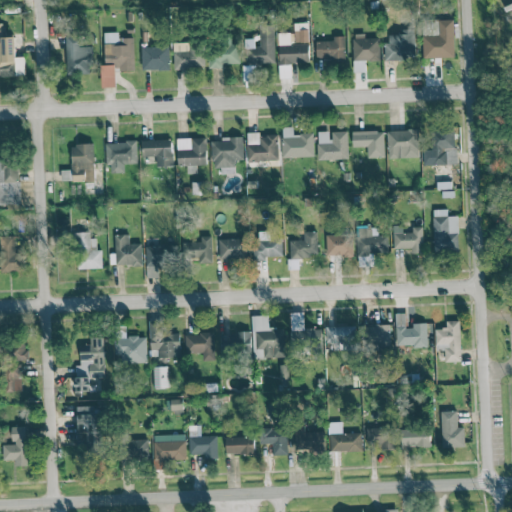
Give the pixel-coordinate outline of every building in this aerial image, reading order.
[(453,19),(431,20),(432,36),(423,36),(424,58),(454,57),(453,19)] [(2,24),(0,23),(0,76),(24,76),(24,57),(16,57),(15,37),(2,37),(2,24)] [(309,62),(307,23),(293,23),(293,33),(278,33),(279,78),(291,78),(291,63),(309,62)] [(274,64),(273,25),(257,25),(257,39),(245,39),(246,65),(274,64)] [(385,60),(416,59),(415,29),(401,30),(401,34),(388,35),(389,44),(384,44),(385,60)] [(133,38),(118,38),(118,32),(104,33),(105,63),(117,63),(117,71),(134,70),(133,38)] [(379,38),(365,38),(364,34),(353,34),(353,61),(380,60),(379,38)] [(66,36),(67,74),(92,73),(92,46),(80,46),(79,35),(66,36)] [(316,41),(316,58),(331,58),(331,64),(345,64),(344,36),(333,36),(333,40),(316,41)] [(173,43),(174,69),(203,68),(202,42),(173,43)] [(223,68),(223,64),(239,63),(239,43),(210,44),(210,68),(223,68)] [(169,69),(169,46),(141,47),(142,70),(169,69)] [(116,87),(115,64),(101,65),(102,88),(116,87)] [(243,80),(255,80),(255,65),(243,65),(243,80)] [(293,127),(281,127),(282,157),(314,156),(313,133),(293,134),(293,127)] [(419,157),(418,130),(387,131),(388,158),(419,157)] [(318,160),(348,159),(348,132),(330,132),(330,131),(317,132),(318,160)] [(384,157),(383,131),(352,132),(353,147),(367,147),(368,157),(384,157)] [(279,160),(278,135),(259,136),(259,132),(246,133),(247,162),(279,160)] [(456,165),(455,134),(433,135),(433,145),(423,145),(424,165),(456,165)] [(196,173),(196,165),(207,165),(206,137),(177,139),(178,166),(187,165),(187,173),(196,173)] [(212,138),(212,172),(235,171),(234,160),(244,160),(243,138),(212,138)] [(156,156),(156,166),(173,166),(172,139),(141,141),(142,157),(156,156)] [(125,172),(124,164),(138,163),(137,141),(105,143),(106,165),(110,165),(111,173),(125,172)] [(71,145),(73,182),(95,181),(94,144),(71,145)] [(0,160),(0,204),(21,204),(19,160),(10,161),(9,147),(0,147),(1,160),(0,160)] [(62,181),(72,180),(72,170),(61,170),(62,181)] [(457,216),(447,216),(447,209),(433,210),(434,252),(459,251),(457,216)] [(423,253),(423,227),(412,227),(412,233),(403,233),(402,225),(393,225),(394,248),(411,248),(412,253),(423,253)] [(388,254),(388,236),(378,236),(377,228),(357,228),(358,255),(388,254)] [(283,256),(282,240),(270,240),(270,231),(258,231),(258,240),(253,241),(253,261),(266,260),(266,256),(283,256)] [(290,258),(318,257),(317,231),(303,231),(304,240),(290,240),(290,258)] [(102,250),(94,250),(93,232),(76,232),(77,269),(103,268),(102,250)] [(115,265),(142,265),(141,243),(129,243),(129,234),(115,235),(115,265)] [(352,234),(326,235),(327,256),(353,255),(352,234)] [(0,236),(0,254),(1,272),(26,271),(25,252),(15,252),(15,236),(0,236)] [(212,261),(212,236),(201,236),(201,242),(183,242),(184,262),(212,261)] [(219,239),(220,258),(246,257),(245,238),(219,239)] [(146,246),(146,278),(158,277),(158,263),(176,262),(176,245),(146,246)] [(303,312),(290,313),(291,342),(322,341),(321,328),(304,329),(303,312)] [(397,347),(428,346),(427,324),(408,325),(407,313),(395,313),(397,347)] [(284,328),(268,328),(268,315),(251,316),(252,331),(254,331),(255,358),(284,358),(284,328)] [(460,320),(446,321),(446,328),(435,328),(436,351),(445,350),(445,362),(460,361),(460,320)] [(180,357),(179,333),(161,334),(161,322),(149,322),(150,349),(158,349),(158,358),(180,357)] [(366,325),(366,349),(390,349),(391,325),(366,325)] [(326,326),(326,349),(356,349),(355,326),(326,326)] [(250,332),(221,333),(222,354),(251,353),(250,332)] [(185,334),(185,354),(202,353),(202,359),(215,359),(214,333),(185,334)] [(147,362),(146,337),(114,337),(115,355),(121,355),(121,363),(147,362)] [(11,360),(27,360),(27,344),(12,343),(11,360)] [(105,377),(104,343),(80,344),(80,365),(75,365),(75,393),(90,393),(89,377),(105,377)] [(5,392),(22,391),(21,363),(5,364),(5,392)] [(288,364),(280,365),(281,385),(289,384),(288,364)] [(153,367),(153,388),(167,388),(167,367),(153,367)] [(172,399),(172,414),(183,414),(182,399),(172,399)] [(76,406),(77,433),(86,432),(87,453),(103,452),(101,406),(76,406)] [(457,411),(441,411),(442,447),(465,447),(464,427),(457,427),(457,411)] [(204,459),(218,459),(217,435),(201,436),(200,425),(189,425),(189,454),(203,454),(204,459)] [(28,466),(26,426),(12,427),(12,444),(7,444),(7,460),(15,460),(15,466),(28,466)] [(324,431),(305,432),(305,427),(295,427),(295,451),(325,450),(324,431)] [(394,449),(393,427),(367,428),(367,450),(394,449)] [(288,455),(287,429),(259,430),(259,444),(273,444),(274,455),(288,455)] [(401,430),(401,447),(430,446),(430,429),(401,430)] [(362,451),(362,433),(331,433),(332,451),(362,451)] [(186,459),(185,434),(154,435),(155,460),(186,459)] [(226,437),(226,454),(255,454),(254,436),(226,437)] [(148,439),(123,440),(123,459),(149,459),(148,439)]
